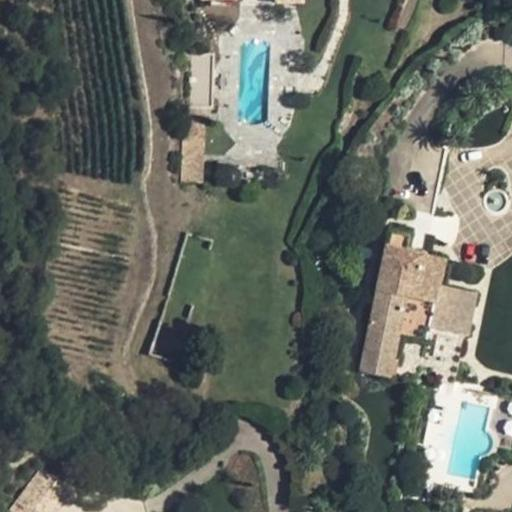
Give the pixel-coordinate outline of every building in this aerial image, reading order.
[(213,108),(215,53),(185,52),(183,106),(213,108)] [(203,183),(205,108),(183,106),(181,173),(181,182),(203,183)] [(411,235),(391,231),(388,247),(408,251),(411,235)] [(408,251),(388,247),(361,372),(390,378),(398,336),(429,342),(432,328),(440,287),(420,283),(426,255),(408,251)] [(440,287),(446,259),(426,255),(420,283),(440,287)] [(440,287),(432,328),(470,336),(479,295),(440,287)] [(143,468),(99,460),(93,490),(136,500),(143,468)] [(54,511),(70,491),(44,471),(14,511),(54,511)]
